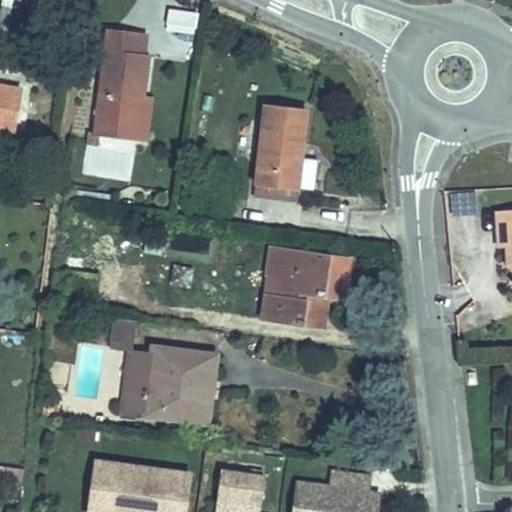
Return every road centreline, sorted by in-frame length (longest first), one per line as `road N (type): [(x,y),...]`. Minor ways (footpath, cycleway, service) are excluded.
road 1 (residential): [(450,501),(419,242)]
road 2 (residential): [(409,86),(402,152),(419,242)]
road 3 (residential): [(419,242),(429,181),(456,128)]
